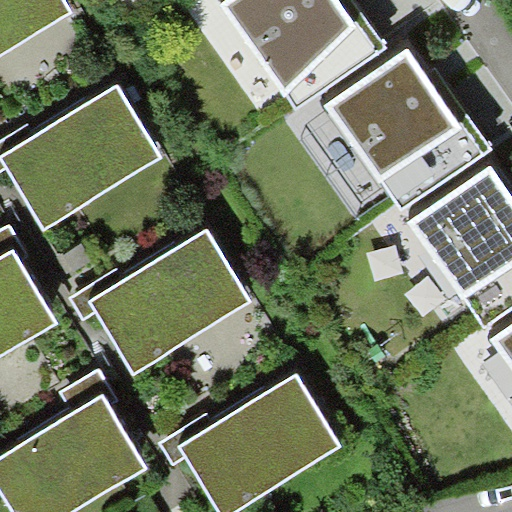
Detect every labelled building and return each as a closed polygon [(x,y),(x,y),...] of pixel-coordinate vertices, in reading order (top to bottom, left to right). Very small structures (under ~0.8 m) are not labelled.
[(70,0),(0,0),(0,45),(71,2),(70,0)] [(227,0),(221,4),(285,95),(288,94),(298,108),(386,45),(353,0),(227,0)] [(426,75),(407,47),(324,104),(379,183),(382,181),(403,210),(491,149),(435,68),(426,75)] [(119,75),(34,127),(29,120),(0,137),(0,160),(4,167),(11,163),(45,218),(163,145),(119,75)] [(511,191),(510,193),(489,165),(409,221),(484,328),(511,308),(511,191)] [(210,217),(126,270),(121,262),(82,286),(96,310),(103,306),(137,361),(255,288),(210,217)] [(0,238),(0,347),(57,312),(22,258),(29,253),(14,230),(0,238)] [(511,322),(489,339),(511,371),(511,322)] [(297,363),(213,416),(208,408),(169,432),(183,456),(190,452),(224,507),(342,434),(297,363)] [(65,398),(70,405),(0,449),(0,480),(19,511),(56,511),(147,455),(113,400),(120,396),(105,373),(65,398)]
